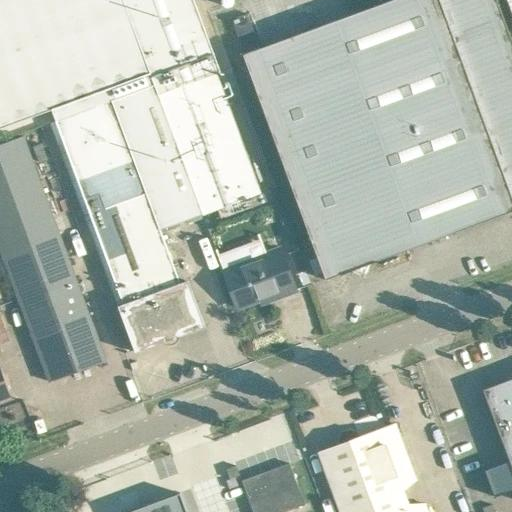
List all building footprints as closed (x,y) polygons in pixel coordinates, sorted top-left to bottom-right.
[(262,190),(224,92),(217,73),(220,72),(193,0),(0,0),(0,129),(52,110),(63,140),(131,324),(137,321),(146,346),(163,339),(164,341),(178,336),(176,330),(194,324),(186,303),(192,301),(178,263),(172,265),(159,228),(262,190)] [(394,112),(440,237),(511,210),(511,43),(496,0),(394,0),(358,13),(394,112)] [(358,13),(260,49),(247,14),(232,19),(246,55),(244,55),(311,237),(303,239),(305,246),(313,243),(326,279),(440,237),(394,112),(358,13)] [(0,145),(0,247),(49,381),(106,360),(24,137),(0,145)] [(40,162),(48,158),(42,143),(34,147),(40,162)] [(237,308),(259,299),(261,303),(272,299),(297,290),(281,249),(266,254),(260,239),(219,254),(225,270),(223,270),(237,308)] [(305,271),(298,250),(288,254),(296,274),(298,274),(302,286),(310,283),(305,271)] [(0,318),(0,344),(8,341),(0,318)] [(0,399),(10,395),(4,376),(0,366),(0,399)] [(511,378),(482,389),(511,468),(511,378)] [(416,479),(396,424),(319,452),(340,511),(365,511),(405,497),(402,490),(416,479)] [(290,463),(243,481),(254,511),(284,511),(305,505),(290,463)] [(187,511),(180,492),(126,511),(187,511)] [(405,497),(365,511),(428,511),(425,504),(407,505),(405,497)]
